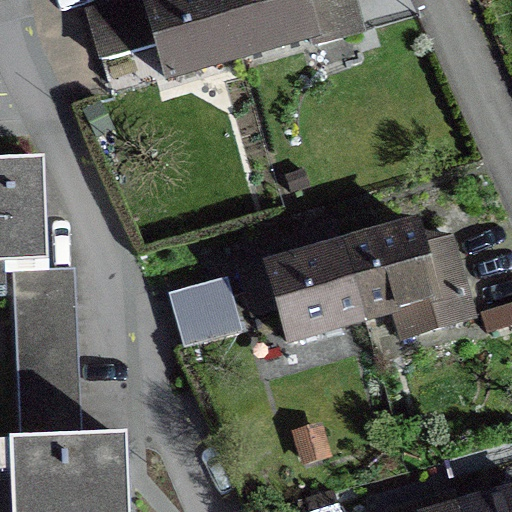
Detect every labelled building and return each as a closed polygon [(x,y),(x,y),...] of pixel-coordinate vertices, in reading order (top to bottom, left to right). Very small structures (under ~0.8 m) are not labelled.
[(162,83),(238,61),(220,0),(190,0),(144,13),(141,4),(85,19),(98,65),(129,56),(125,42),(149,35),(162,83)] [(354,20),(352,12),(348,0),(220,0),(238,61),(312,40),(310,33),(354,20)] [(0,174),(0,279),(10,279),(10,277),(45,276),(42,173),(0,174)] [(399,343),(469,322),(446,242),(419,250),(415,234),(339,256),(360,325),(391,316),(399,343)] [(284,347),(360,325),(339,256),(264,277),(284,347)] [(10,279),(18,453),(79,450),(70,275),(45,276),(10,277),(10,279)] [(181,351),(236,335),(222,286),(167,302),(181,351)] [(507,330),(502,313),(479,319),(484,337),(507,330)] [(125,511),(122,448),(79,450),(18,453),(7,453),(10,511),(125,511)] [(511,511),(511,497),(461,511),(511,511)]
